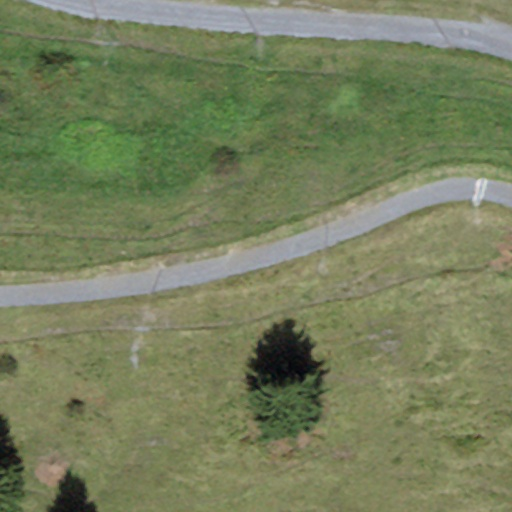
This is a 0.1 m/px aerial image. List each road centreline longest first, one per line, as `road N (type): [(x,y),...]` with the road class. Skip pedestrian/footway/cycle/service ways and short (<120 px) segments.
road 1 (track): [(0,303),(161,284),(287,253),(420,197),(456,191),(511,201)]
road 2 (track): [(511,50),(483,39),(80,0)]
